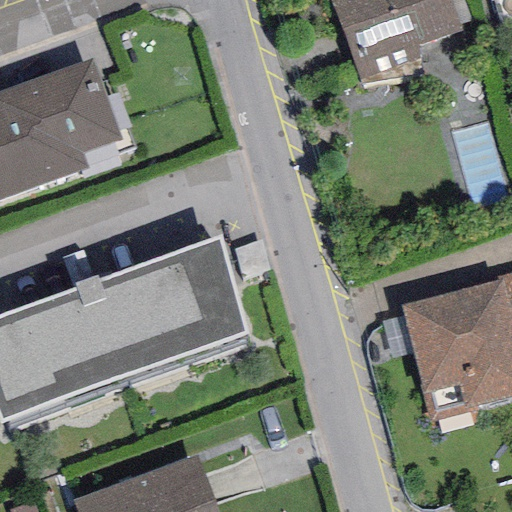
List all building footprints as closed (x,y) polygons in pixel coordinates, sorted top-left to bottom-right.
[(328,0),(358,84),(422,61),(418,49),(460,35),(447,0),(328,0)] [(0,205),(88,175),(83,159),(121,146),(92,64),(0,95),(0,205)] [(220,243),(0,324),(0,430),(1,433),(244,342),(220,243)] [(511,274),(500,277),(502,286),(511,326),(511,274)] [(511,326),(502,286),(400,313),(429,424),(511,403),(511,326)] [(72,507),(73,511),(215,511),(196,461),(72,507)]
